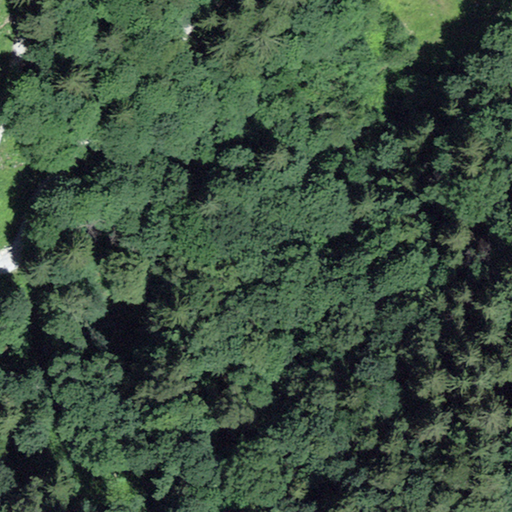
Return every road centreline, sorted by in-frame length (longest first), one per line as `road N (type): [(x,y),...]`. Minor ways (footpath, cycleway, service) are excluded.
road 1 (track): [(223,0),(87,138),(24,235),(0,256)]
road 2 (track): [(0,126),(33,0)]
